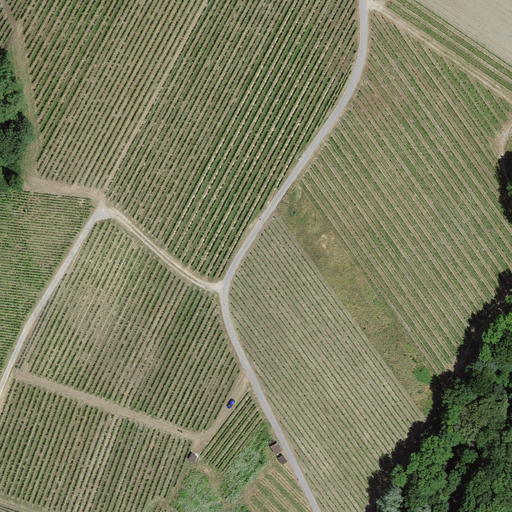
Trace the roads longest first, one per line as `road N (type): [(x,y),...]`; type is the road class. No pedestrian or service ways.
road 1 (track): [(363,0),(354,81),(234,264),(224,306),(317,511)]
road 2 (track): [(226,286),(207,288),(117,214),(99,214),(0,391)]
